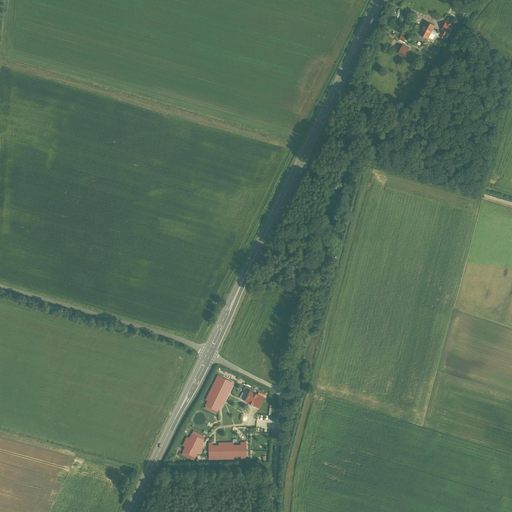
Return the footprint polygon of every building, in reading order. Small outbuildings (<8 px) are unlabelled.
[(426,21),(418,34),(428,39),(433,29),(435,26),(426,21)] [(443,29),(439,35),(446,39),(449,34),(447,33),(448,32),(452,25),(446,22),(442,29),(443,29)] [(439,32),(433,29),(428,39),(429,39),(430,40),(431,40),(433,39),(434,39),(436,38),(437,36),(439,32)] [(403,44),(400,55),(407,57),(411,47),(403,44)] [(206,405),(205,408),(216,413),(217,411),(220,406),(222,407),(234,383),(218,375),(206,400),(208,401),(206,405)] [(250,391),(245,401),(259,408),(264,398),(250,391)] [(183,445),(186,447),(183,451),(184,451),(182,454),(193,460),(195,457),(197,453),(200,454),(204,446),(201,444),(204,440),(203,439),(205,437),(194,431),(192,434),(190,438),(187,437),(183,445)] [(209,443),(209,459),(233,458),(233,456),(242,456),(242,459),(245,459),(245,456),(247,456),(246,442),(241,442),(241,445),(233,445),(233,442),(219,443),(219,446),(213,446),(213,443),(209,443)]
